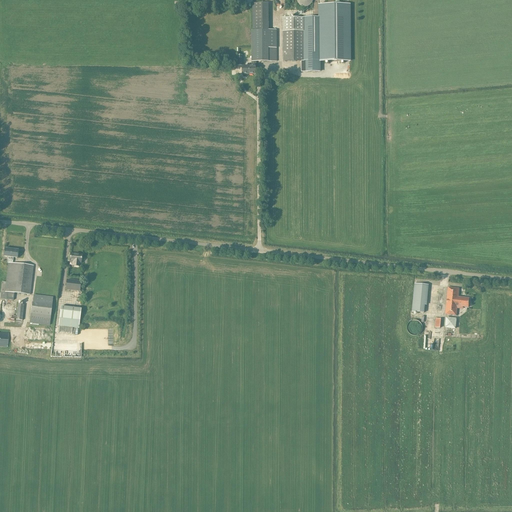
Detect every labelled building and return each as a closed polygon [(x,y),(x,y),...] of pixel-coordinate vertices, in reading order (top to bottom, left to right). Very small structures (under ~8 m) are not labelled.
[(252,62),(252,67),(256,67),(256,62),(277,62),(276,30),(269,30),(269,3),(252,3),(252,30),(251,30),(251,62),(252,62)] [(283,62),(302,61),(302,72),(320,72),(320,61),(350,61),(350,5),(320,5),(320,17),(283,18),(283,62)] [(18,250),(11,250),(10,263),(13,264),(13,258),(17,258),(18,250)] [(69,262),(81,263),(82,255),(70,254),(69,262)] [(33,266),(13,264),(10,263),(8,263),(6,282),(2,282),(0,298),(13,300),(14,293),(30,295),(33,266)] [(81,281),(66,279),(65,290),(80,292),(81,281)] [(427,285),(414,284),(412,312),(424,313),(427,285)] [(459,288),(448,287),(445,315),(456,316),(457,306),(468,308),(469,299),(469,298),(458,297),(459,288)] [(33,302),(32,302),(29,323),(50,325),(53,297),(34,295),(33,302)] [(18,304),(16,320),(22,321),(24,305),(18,304)] [(79,329),(81,309),(61,307),(59,326),(79,329)] [(457,318),(446,317),(445,328),(456,329),(457,318)] [(421,329),(421,327),(421,325),(421,324),(420,322),(419,321),(418,320),(417,319),(416,319),(414,319),(412,319),(410,319),(409,320),(408,321),(407,322),(406,323),(406,325),(405,326),(405,328),(406,330),(407,331),(407,332),(409,333),(410,334),(411,335),(413,335),(415,335),(416,334),(418,334),(419,333),(420,332),(421,330),(421,329)] [(9,333),(0,332),(0,346),(8,347),(9,333)]
